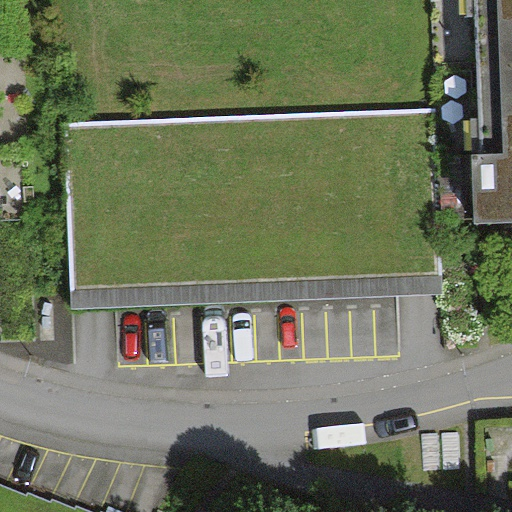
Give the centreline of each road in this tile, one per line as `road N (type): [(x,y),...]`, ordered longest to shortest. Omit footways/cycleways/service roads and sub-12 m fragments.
road 1 (residential): [(0,384),(137,413),(278,411),(511,369)]
road 2 (track): [(511,511),(300,478),(137,413)]
